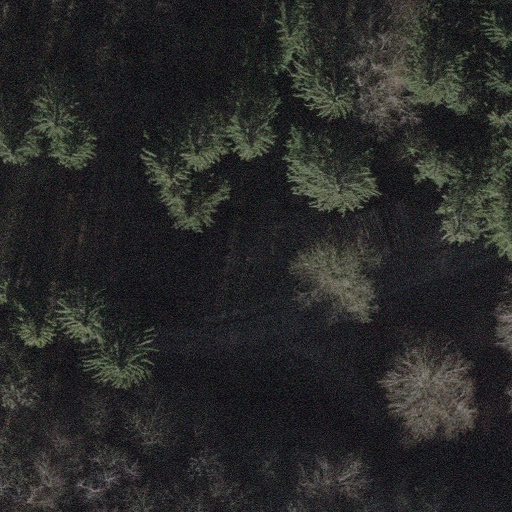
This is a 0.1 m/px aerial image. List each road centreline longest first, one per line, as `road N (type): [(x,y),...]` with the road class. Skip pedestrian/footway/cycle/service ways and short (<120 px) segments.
road 1 (track): [(0,286),(146,348),(308,329)]
road 2 (track): [(308,329),(438,435),(511,460)]
road 3 (track): [(308,329),(511,244)]
